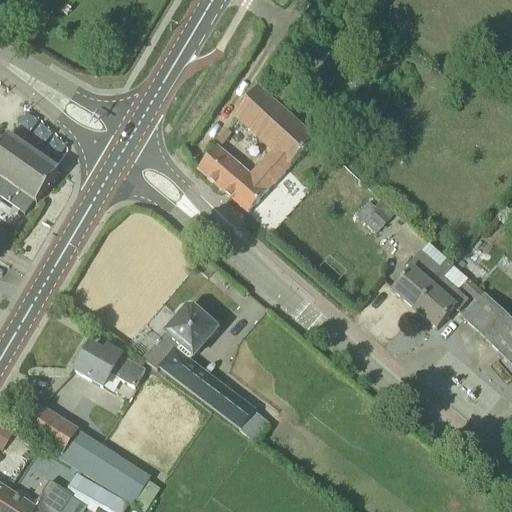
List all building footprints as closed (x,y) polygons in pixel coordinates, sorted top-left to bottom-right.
[(266,199),(277,187),(317,141),(257,91),(235,118),(273,150),(251,178),(216,150),(198,172),(248,216),(265,197),(266,199)] [(0,199),(25,217),(34,204),(37,206),(58,176),(7,140),(0,150),(0,199)] [(396,217),(381,203),(375,209),(390,224),(396,217)] [(393,294),(415,313),(443,282),(446,279),(455,269),(428,246),(419,256),(422,259),(420,262),(417,259),(407,270),(411,273),(393,294)] [(469,304),(443,282),(415,313),(437,333),(455,311),(459,315),(469,304)] [(511,323),(468,283),(460,291),(478,308),(464,324),(511,368),(511,366),(511,323)] [(209,325),(196,314),(197,314),(195,312),(195,313),(189,313),(166,339),(179,350),(161,372),(239,434),(254,414),(191,365),(219,334),(216,331),(216,329),(211,325),(209,325)] [(135,392),(145,373),(108,351),(104,357),(90,349),(75,375),(103,391),(111,378),(135,392)] [(80,476),(78,478),(125,509),(128,504),(140,511),(145,511),(159,490),(148,483),(151,478),(77,432),(95,404),(82,396),(64,425),(41,411),(26,435),(61,458),(58,462),(80,476)] [(0,424),(0,453),(2,454),(15,434),(0,424)] [(122,511),(125,509),(78,478),(67,495),(50,484),(32,511),(0,490),(0,511),(57,511),(66,498),(86,511),(122,511)]
